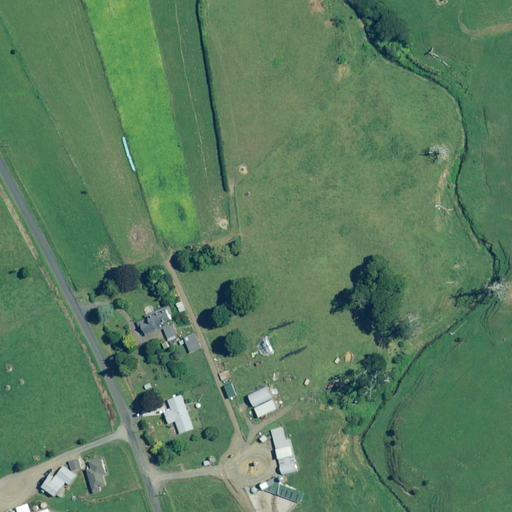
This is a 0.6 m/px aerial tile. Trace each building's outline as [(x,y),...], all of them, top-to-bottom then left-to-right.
[(187,310),(183,301),(177,303),(182,312),(187,310)] [(165,329),(172,346),(178,344),(176,337),(180,335),(175,324),(171,326),(170,322),(176,320),(173,314),(170,307),(149,316),(150,318),(141,322),(147,336),(165,329)] [(186,338),(180,341),(182,346),(188,344),(192,353),(203,349),(197,333),(186,338)] [(171,347),(167,340),(163,343),(167,350),(171,347)] [(232,377),(230,370),(221,374),(223,380),(232,377)] [(274,397),(269,386),(250,395),(256,406),(274,397)] [(196,429),(184,396),(170,401),(173,410),(166,413),(170,424),(177,421),(181,434),(196,429)] [(280,409),(275,399),(256,408),(261,418),(280,409)] [(281,461),(297,456),(292,439),(287,440),(284,427),(273,430),(281,461)] [(108,474),(104,459),(91,462),(93,469),(89,470),(95,493),(102,491),(101,486),(107,484),(105,475),(108,474)] [(297,459),(282,463),(285,475),(300,471),(297,459)] [(83,469),(81,460),(71,462),(73,471),(83,469)] [(78,475),(65,466),(54,481),(50,478),(44,487),(57,497),(67,482),(71,485),(78,475)] [(278,476),(263,485),(264,490),(302,503),(306,493),(279,484),(283,479),(278,476)]
